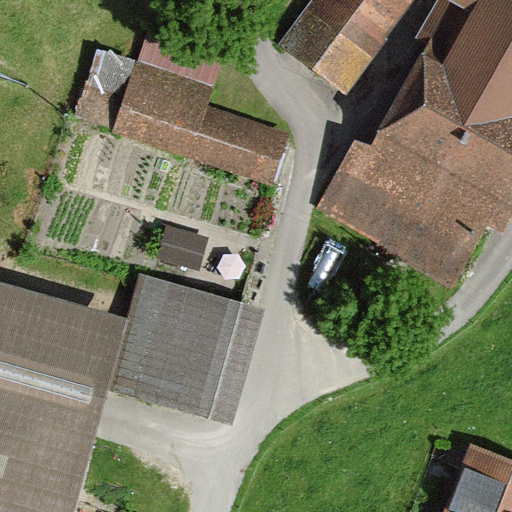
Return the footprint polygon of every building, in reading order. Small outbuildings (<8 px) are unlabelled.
[(408,0),(314,0),(279,49),(341,93),(408,0)] [(511,0),(456,0),(473,8),(449,54),(423,40),(368,145),(354,138),(317,209),(452,280),(485,218),(505,228),(511,214),(511,0)] [(118,142),(276,194),(292,147),(217,122),(221,111),(150,88),(154,76),(100,58),(80,120),(120,134),(118,142)] [(205,273),(217,245),(163,224),(145,272),(239,309),(246,289),(205,273)] [(143,283),(129,328),(0,289),(0,511),(85,511),(122,394),(240,429),(272,322),(143,283)] [(511,511),(511,465),(477,452),(454,511),(511,511)]
